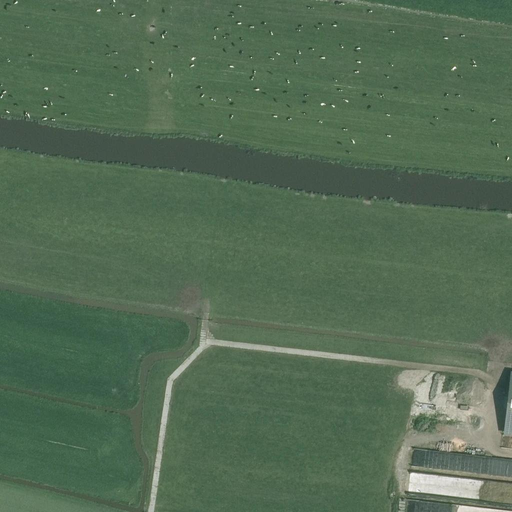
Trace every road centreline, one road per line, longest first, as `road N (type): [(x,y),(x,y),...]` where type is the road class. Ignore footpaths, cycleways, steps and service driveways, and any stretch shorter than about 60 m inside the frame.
road 1 (track): [(205,343),(477,373)]
road 2 (track): [(205,343),(171,380),(149,511)]
